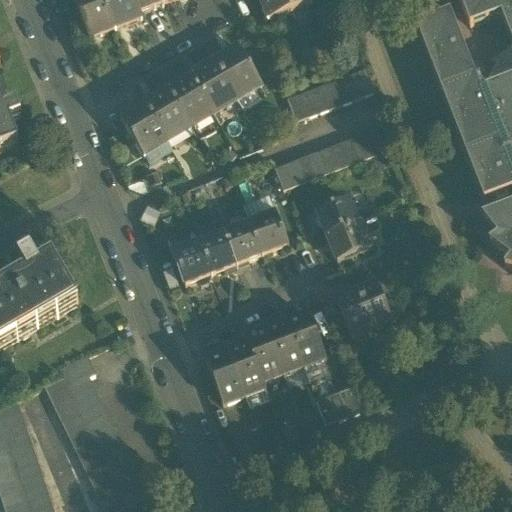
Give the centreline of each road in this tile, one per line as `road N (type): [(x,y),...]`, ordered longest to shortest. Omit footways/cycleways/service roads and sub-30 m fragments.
road 1 (residential): [(223,503),(100,191)]
road 2 (residential): [(511,388),(446,397),(223,503)]
road 3 (residential): [(100,191),(24,0)]
